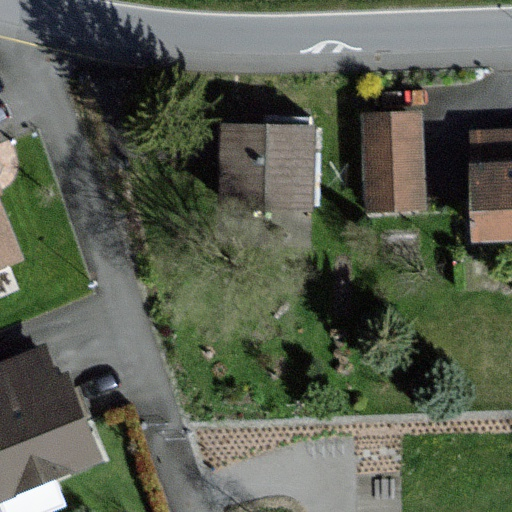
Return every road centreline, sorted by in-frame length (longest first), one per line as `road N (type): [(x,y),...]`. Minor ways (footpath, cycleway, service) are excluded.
road 1 (residential): [(38,15),(29,39),(191,511)]
road 2 (residential): [(38,15),(181,36),(511,27)]
